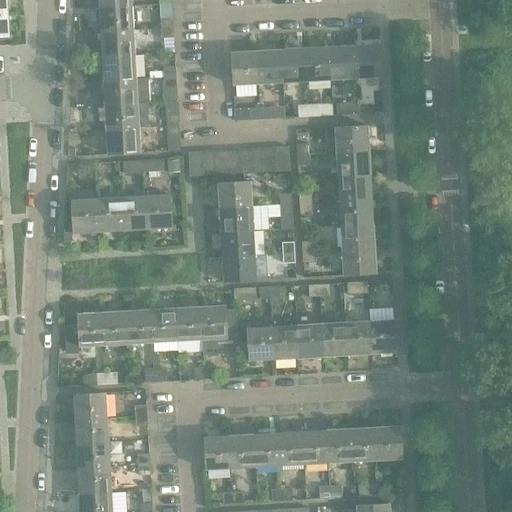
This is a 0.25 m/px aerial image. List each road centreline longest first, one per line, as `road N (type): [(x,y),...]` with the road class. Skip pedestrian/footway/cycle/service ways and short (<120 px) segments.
road 1 (unclassified): [(28,511),(50,90)]
road 2 (residential): [(195,511),(188,403),(462,388)]
road 3 (residential): [(462,388),(437,12)]
road 4 (residential): [(217,126),(211,27),(437,12)]
road 5 (residential): [(469,511),(462,388)]
